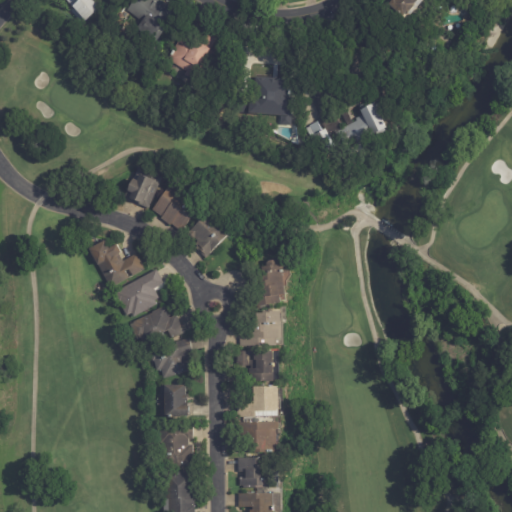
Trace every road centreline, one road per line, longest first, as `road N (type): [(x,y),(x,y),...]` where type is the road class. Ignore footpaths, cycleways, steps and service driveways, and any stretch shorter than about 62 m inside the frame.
road 1 (residential): [(0,160),(68,209),(147,235),(183,263),(215,310),(221,511)]
road 2 (residential): [(345,0),(326,13),(283,17),(222,0)]
